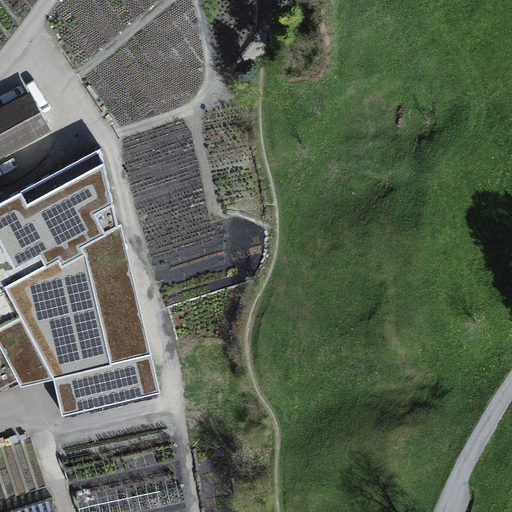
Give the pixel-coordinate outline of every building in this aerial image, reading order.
[(31,95),(0,110),(0,160),(50,132),(31,95)] [(0,194),(0,258),(15,286),(42,270),(0,194)] [(145,291),(50,306),(56,341),(150,324),(145,291)] [(0,392),(20,383),(0,343),(0,339),(15,332),(0,303),(0,392)] [(54,511),(50,500),(14,511),(54,511)]
